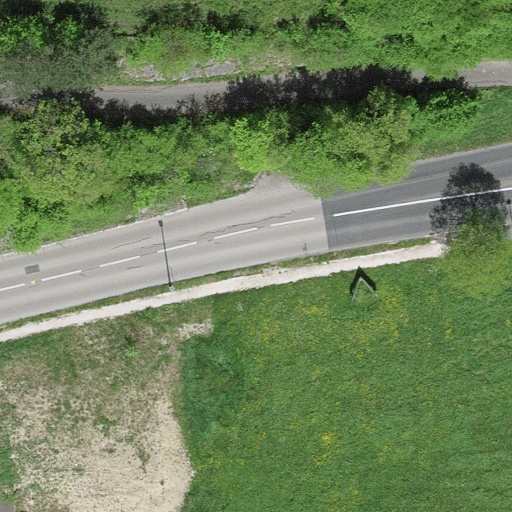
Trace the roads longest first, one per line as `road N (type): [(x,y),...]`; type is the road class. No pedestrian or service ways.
road 1 (secondary): [(0,288),(287,221),(511,183)]
road 2 (track): [(511,74),(362,79),(162,100),(0,93)]
